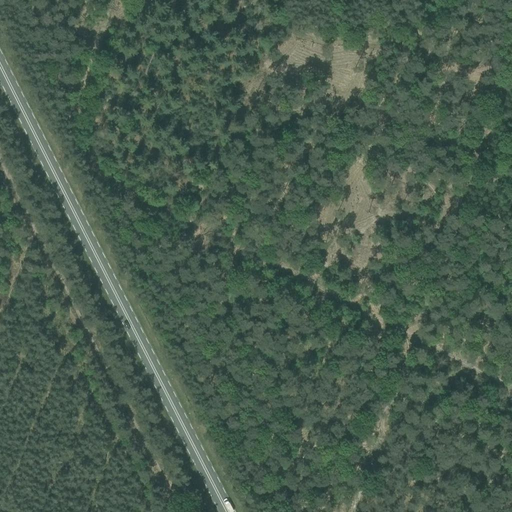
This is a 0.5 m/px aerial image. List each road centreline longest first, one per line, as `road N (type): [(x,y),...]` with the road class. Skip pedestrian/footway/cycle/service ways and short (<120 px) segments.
road 1 (primary): [(232,511),(0,62)]
road 2 (track): [(511,387),(413,337),(511,59)]
road 3 (track): [(75,113),(117,0)]
